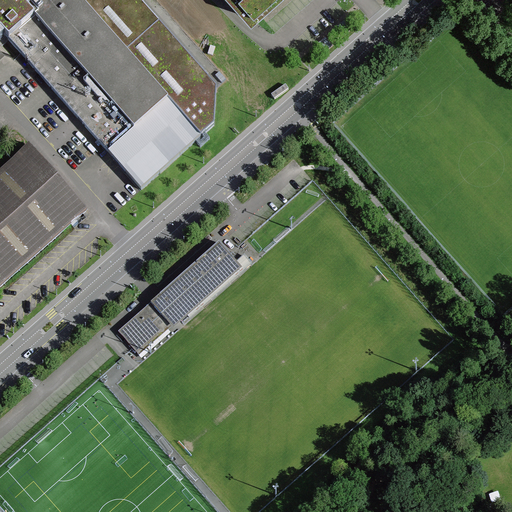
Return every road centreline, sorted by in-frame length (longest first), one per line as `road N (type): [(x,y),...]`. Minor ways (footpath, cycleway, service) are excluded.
road 1 (tertiary): [(0,369),(416,0)]
road 2 (unknown): [(226,0),(271,41),(337,0)]
